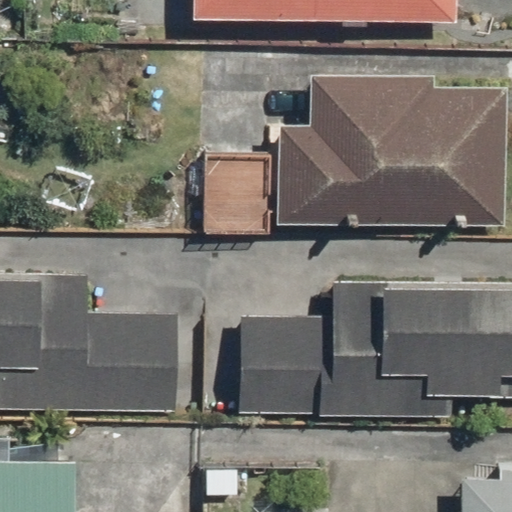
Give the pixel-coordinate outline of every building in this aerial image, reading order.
[(187,0),(187,8),(453,13),(453,0),(187,0)] [(274,113),(272,216),(502,221),(504,79),(431,78),(431,67),(305,64),(304,114),(274,113)] [(267,227),(270,146),(203,143),(200,225),(267,227)] [(86,267),(0,265),(0,405),(173,408),(175,307),(85,305),(86,267)] [(327,309),(237,307),(235,408),(449,412),(449,393),(511,393),(511,276),(327,273),(327,309)] [(68,511),(69,448),(0,447),(0,511),(68,511)] [(495,471),(458,470),(457,511),(511,511),(511,463),(495,463),(495,471)]
